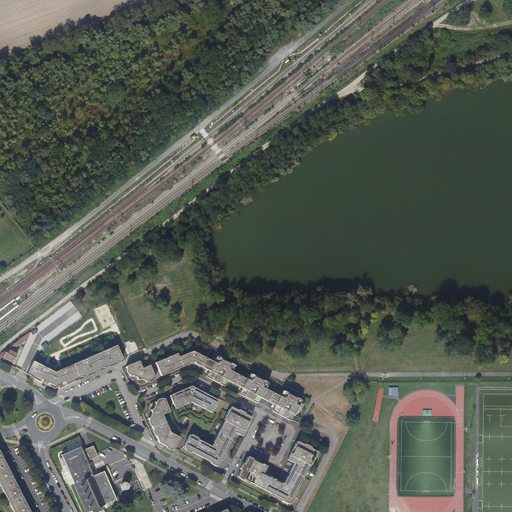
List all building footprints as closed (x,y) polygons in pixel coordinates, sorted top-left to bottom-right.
[(25,343),(29,333),(7,349),(9,351),(11,349),(12,350),(23,342),(25,343)] [(33,358),(25,371),(29,373),(29,372),(32,373),(32,374),(38,378),(39,376),(43,377),(42,380),(46,382),(46,380),(50,382),(50,384),(53,386),(61,382),(59,380),(64,378),(65,381),(67,380),(72,378),(71,376),(74,375),(74,377),(109,362),(122,357),(117,344),(73,362),(63,366),(61,363),(53,366),(44,360),(42,363),(33,358)] [(16,355),(10,351),(8,354),(4,352),(3,356),(13,361),(16,355)] [(208,371),(206,375),(205,376),(211,379),(225,386),(226,385),(228,381),(243,389),(240,393),(239,394),(245,397),(258,404),(259,403),(261,398),(275,406),(273,410),(272,411),(281,416),(291,422),(292,420),(295,416),(300,407),(299,407),(302,401),(283,391),(280,396),(266,389),(269,383),(251,374),(248,379),(233,372),(235,366),(216,356),(213,362),(191,351),(178,357),(176,353),(155,362),(161,375),(168,372),(188,363),(191,362),(208,371)] [(34,355),(33,358),(42,363),(44,360),(34,355)] [(142,367),(139,360),(126,365),(131,379),(136,381),(141,383),(155,377),(149,364),(142,367)] [(212,413),(218,400),(198,389),(191,386),(177,392),(169,395),(175,408),(191,402),(212,413)] [(158,442),(173,450),(179,437),(170,433),(162,413),(168,410),(163,398),(149,403),(145,411),(147,414),(154,433),(157,439),(158,442)] [(211,463),(217,466),(222,458),(236,432),(243,436),(247,428),(253,418),(245,414),(245,413),(238,409),(238,410),(231,407),(225,419),(226,421),(212,446),(197,439),(197,438),(191,435),(191,436),(189,435),(183,446),(185,450),(190,452),(191,451),(195,454),(211,462),(211,463)] [(249,457),(247,460),(238,477),(256,487),(257,486),(277,497),(277,498),(284,502),(288,504),(291,503),(300,485),(308,470),(309,470),(318,452),(311,448),(312,447),(305,444),(305,445),(299,442),(297,441),(292,450),(288,459),(289,460),(290,460),(294,463),(284,484),(264,474),(267,468),(268,467),(258,461),(249,457)] [(97,455),(92,444),(83,449),(87,459),(97,455)] [(90,470),(80,445),(60,454),(62,458),(60,459),(62,463),(64,462),(72,480),(89,473),(90,470)] [(0,455),(0,487),(12,511),(28,511),(21,497),(10,474),(0,455)] [(105,465),(96,469),(97,472),(73,483),(86,511),(107,502),(109,505),(120,500),(105,465)]
